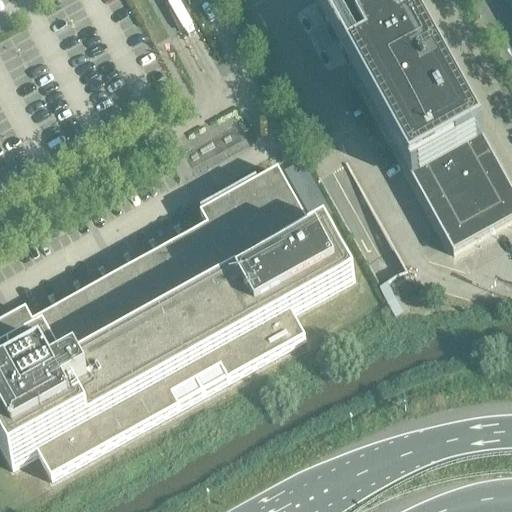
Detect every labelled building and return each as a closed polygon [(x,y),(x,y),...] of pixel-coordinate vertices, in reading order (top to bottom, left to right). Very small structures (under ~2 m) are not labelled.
[(421,30),(417,32),(399,0),(324,0),(318,4),(330,26),(332,29),(332,30),(331,30),(330,31),(330,32),(329,32),(329,33),(329,35),(328,35),(328,36),(329,37),(329,38),(329,39),(330,40),(330,41),(331,42),(333,43),(335,43),(336,43),(337,43),(338,43),(339,43),(342,47),(353,68),(349,70),(354,78),(410,179),(481,139),(421,30)] [(234,24),(228,27),(232,34),(238,31),(234,24)] [(321,58),(342,47),(339,43),(338,43),(337,43),(336,43),(335,43),(333,43),(331,42),(330,41),(330,40),(329,39),(329,38),(329,37),(328,36),(328,35),(329,35),(329,33),(329,32),(330,32),(330,31),(331,30),(332,30),(332,29),(330,26),(310,37),(321,58)] [(511,226),(511,194),(481,139),(410,179),(454,258),(511,226)] [(0,379),(49,353),(62,377),(238,280),(313,239),(278,176),(226,205),(226,206),(233,218),(215,228),(208,232),(33,328),(8,342),(1,330),(0,330),(0,379)] [(201,219),(208,232),(215,228),(233,218),(226,206),(226,205),(201,219)] [(326,232),(313,239),(333,275),(258,316),(238,280),(62,377),(92,430),(292,320),(355,285),(326,232)] [(313,239),(238,280),(258,316),(333,275),(313,239)] [(26,316),(1,330),(8,342),(33,328),(26,316)] [(306,345),(292,320),(92,430),(38,460),(52,485),(306,345)] [(38,460),(92,430),(62,377),(49,353),(0,379),(0,450),(1,453),(13,474),(38,460)]
